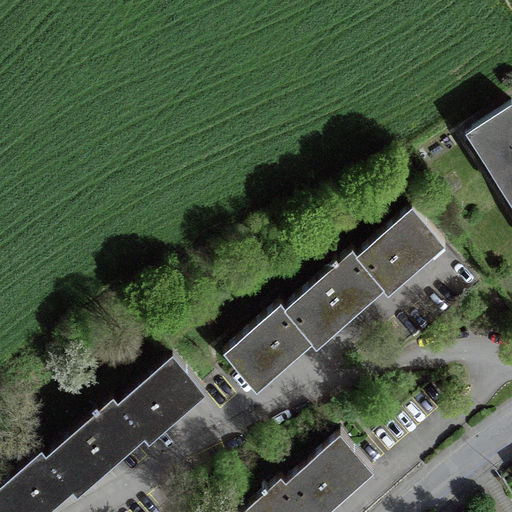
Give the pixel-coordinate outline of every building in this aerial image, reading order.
[(511,94),(465,126),(511,197),(511,94)] [(410,204),(355,252),(382,283),(386,288),(442,240),(410,204)] [(334,261),(283,305),(310,336),(314,341),(382,283),(355,252),(350,246),(337,258),(334,255),(331,257),(334,261)] [(310,336),(283,305),(279,300),(223,348),(254,385),(310,336)] [(115,398),(143,431),(147,436),(203,388),(171,350),(115,398)] [(75,489),(143,431),(115,398),(111,393),(97,405),(94,402),(91,405),(94,408),(43,451),(71,484),(75,489)] [(339,428),(283,477),(312,510),(313,511),(318,511),(372,466),(339,428)] [(38,511),(71,484),(43,451),(39,447),(0,479),(0,511),(38,511)] [(309,511),(312,510),(283,477),(279,472),(266,484),(263,481),(260,484),(263,487),(233,511),(309,511)]
